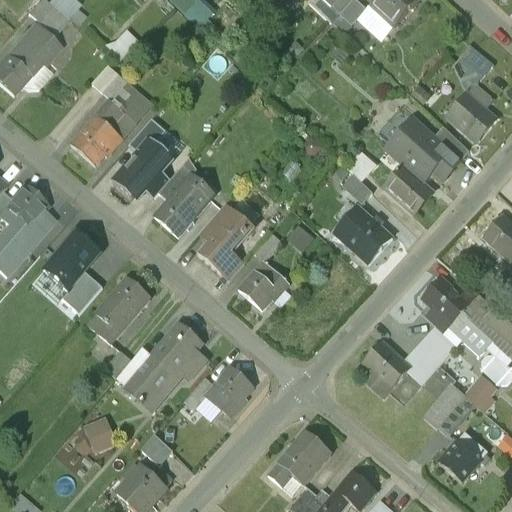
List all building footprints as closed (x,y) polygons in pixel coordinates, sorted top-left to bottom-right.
[(416,0),(378,0),(370,9),(394,32),(420,3),(416,0)] [(28,17),(53,39),(67,23),(42,1),(28,17)] [(354,1),(338,18),(351,30),(366,13),(354,1)] [(77,13),(69,22),(77,30),(86,21),(77,13)] [(37,29),(7,61),(18,71),(27,61),(40,73),(61,50),(37,29)] [(448,72),(471,91),(493,64),(470,45),(448,72)] [(7,61),(0,68),(0,87),(13,99),(30,80),(18,71),(7,61)] [(40,73),(27,61),(18,71),(30,80),(33,76),(35,78),(40,73)] [(102,97),(118,78),(108,70),(92,88),(102,97)] [(112,105),(123,115),(139,96),(118,78),(102,97),(112,105)] [(469,97),(457,111),(467,120),(477,108),(471,103),(473,101),(469,97)] [(87,131),(99,141),(107,132),(123,115),(112,105),(87,131)] [(496,124),(477,108),(467,120),(456,132),(475,148),(496,124)] [(432,142),(412,123),(387,153),(405,169),(385,194),(414,220),(435,196),(425,187),(434,176),(444,185),(460,166),(433,142),(432,142)] [(151,124),(129,150),(138,157),(150,143),(156,147),(165,136),(151,124)] [(87,131),(71,150),(94,170),(111,152),(99,141),(87,131)] [(469,156),(443,131),(433,142),(460,166),(469,156)] [(121,144),(107,132),(99,141),(111,152),(115,147),(117,149),(121,144)] [(138,157),(112,187),(132,204),(141,193),(144,195),(161,176),(158,173),(170,160),(156,147),(150,143),(138,157)] [(364,152),(345,172),(354,180),(361,187),(380,168),(364,152)] [(171,184),(159,198),(168,206),(187,184),(188,184),(192,180),(182,171),(171,184)] [(161,176),(144,195),(153,203),(159,198),(171,184),(161,176)] [(361,187),(354,180),(343,192),(363,210),(374,199),(361,187)] [(168,206),(154,222),(177,242),(210,204),(188,184),(187,184),(168,206)] [(45,212),(22,192),(10,206),(5,211),(28,231),(24,237),(25,238),(22,242),(28,248),(44,230),(36,223),(45,212)] [(1,198),(0,199),(0,223),(22,242),(25,238),(24,237),(28,231),(5,211),(10,206),(1,198)] [(225,208),(201,235),(210,243),(197,258),(220,277),(235,260),(229,255),(242,240),(243,241),(247,237),(245,235),(250,230),(225,208)] [(359,213),(334,239),(368,270),(392,244),(359,213)] [(511,227),(501,218),(481,240),(511,268),(511,227)] [(297,228),(287,244),(302,254),(313,238),(297,228)] [(74,238),(57,257),(80,277),(97,258),(74,238)] [(271,238),(253,258),(262,267),(264,268),(282,247),(271,238)] [(80,277),(57,257),(49,266),(61,276),(55,283),(69,295),(79,284),(77,281),(80,277)] [(235,260),(220,277),(229,286),(244,268),(235,260)] [(264,268),(262,267),(238,295),(261,315),(286,287),(264,268)] [(511,355),(511,329),(468,291),(461,298),(441,281),(421,305),(433,315),(426,323),(442,337),(452,326),(460,332),(466,324),(508,361),(511,355)] [(125,282),(108,301),(120,312),(132,322),(149,303),(125,282)] [(132,322),(120,312),(113,321),(127,333),(131,329),(128,327),(132,322)] [(150,360),(124,391),(142,406),(171,372),(186,385),(202,366),(193,358),(202,348),(178,327),(150,360)] [(432,335),(414,356),(433,373),(452,351),(432,335)] [(405,366),(384,346),(364,369),(374,378),(366,387),(382,401),(408,372),(410,370),(405,366)] [(130,365),(115,383),(124,391),(150,360),(141,353),(130,365)] [(130,365),(119,356),(104,374),(115,383),(130,365)] [(433,373),(414,356),(405,366),(410,370),(408,372),(423,385),(433,373)] [(253,392),(228,371),(212,390),(204,399),(204,400),(228,421),(253,392)] [(204,383),(183,406),(192,413),(204,400),(204,399),(212,390),(204,383)] [(453,390),(425,422),(436,432),(464,400),(453,390)] [(464,400),(436,432),(449,442),(476,410),(464,400)] [(105,418),(82,428),(94,455),(117,445),(105,418)] [(160,468),(174,452),(154,435),(140,451),(160,468)] [(304,435),(277,468),(304,490),(331,457),(304,435)] [(465,436),(439,467),(462,487),(488,456),(465,436)] [(497,447),(511,460),(511,439),(507,436),(497,447)] [(140,470),(116,497),(133,511),(148,511),(166,492),(140,470)] [(361,511),(377,495),(353,474),(322,510),(324,511),(343,511),(349,505),(357,511),(361,511)] [(308,491),(290,511),(305,511),(317,498),(308,491)]
